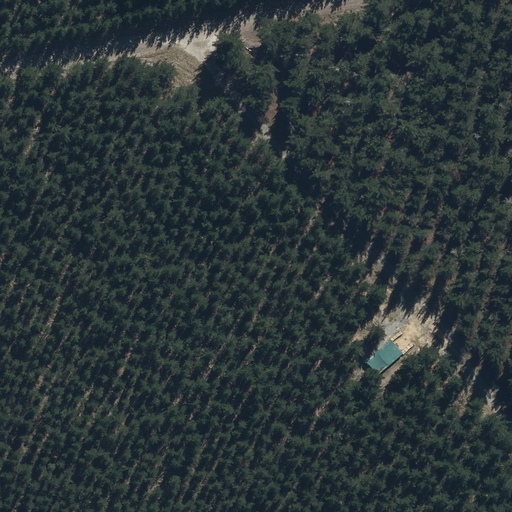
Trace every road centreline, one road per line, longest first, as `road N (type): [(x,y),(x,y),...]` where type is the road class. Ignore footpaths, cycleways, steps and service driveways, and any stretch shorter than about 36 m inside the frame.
road 1 (track): [(511,417),(183,34)]
road 2 (unclassified): [(0,70),(336,0)]
